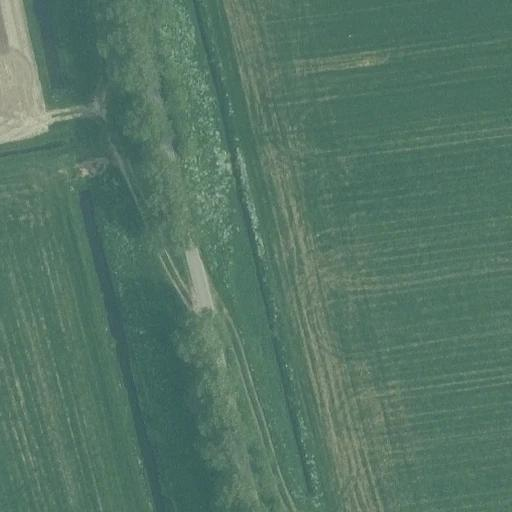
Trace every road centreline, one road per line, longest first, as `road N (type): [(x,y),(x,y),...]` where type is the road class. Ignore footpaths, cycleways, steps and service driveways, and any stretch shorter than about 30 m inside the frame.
road 1 (unclassified): [(255,511),(131,0)]
road 2 (track): [(65,170),(120,157),(161,254),(211,335)]
road 3 (track): [(120,157),(106,106),(99,0)]
